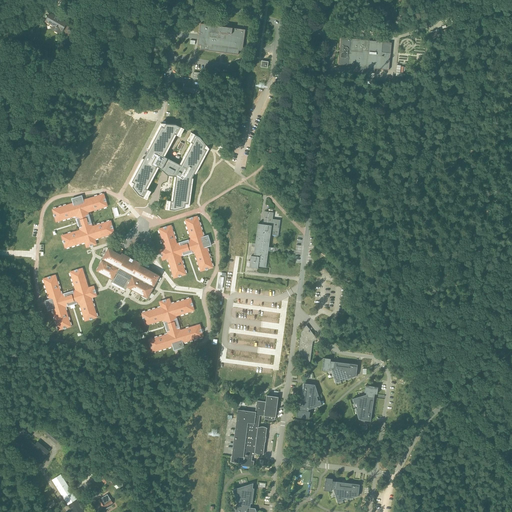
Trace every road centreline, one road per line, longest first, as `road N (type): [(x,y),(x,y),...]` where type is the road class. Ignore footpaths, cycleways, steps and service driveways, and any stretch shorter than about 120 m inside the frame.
road 1 (unclassified): [(0,172),(99,0)]
road 2 (unclassified): [(511,463),(468,409),(473,392),(511,356)]
